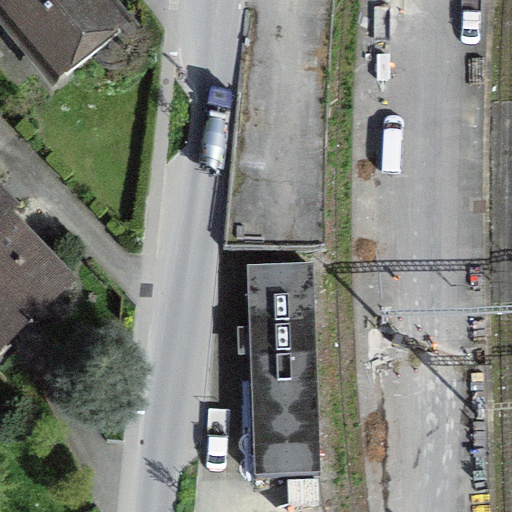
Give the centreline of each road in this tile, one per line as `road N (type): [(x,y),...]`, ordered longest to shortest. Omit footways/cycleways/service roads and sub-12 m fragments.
road 1 (residential): [(158,511),(210,0)]
road 2 (unknown): [(421,511),(419,0)]
